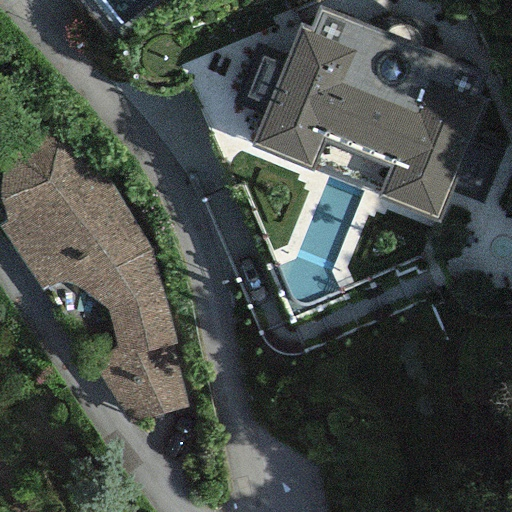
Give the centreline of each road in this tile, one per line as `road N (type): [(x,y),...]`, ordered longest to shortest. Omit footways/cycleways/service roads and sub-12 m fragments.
road 1 (residential): [(14,0),(129,134),(174,209),(265,503)]
road 2 (residential): [(265,503),(207,508),(153,462),(0,257)]
